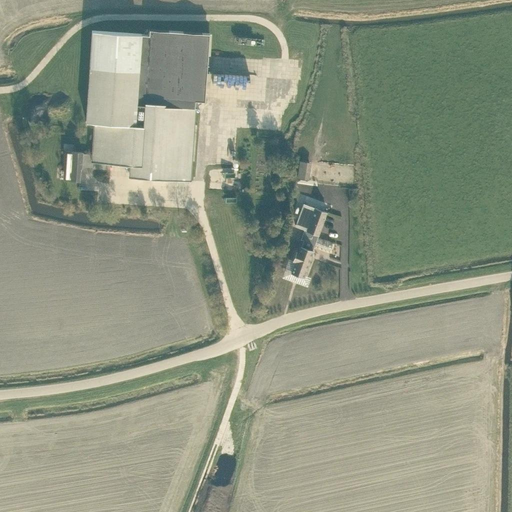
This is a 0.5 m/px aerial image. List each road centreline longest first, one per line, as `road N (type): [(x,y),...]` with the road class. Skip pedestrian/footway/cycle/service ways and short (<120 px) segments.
road 1 (track): [(197,194),(204,111),(213,103),(281,108),(284,50),(263,21),(99,18),(76,27),(19,87),(0,90)]
road 2 (tertiary): [(0,395),(141,371),(316,311),(511,276)]
road 3 (track): [(238,340),(237,384),(191,511)]
